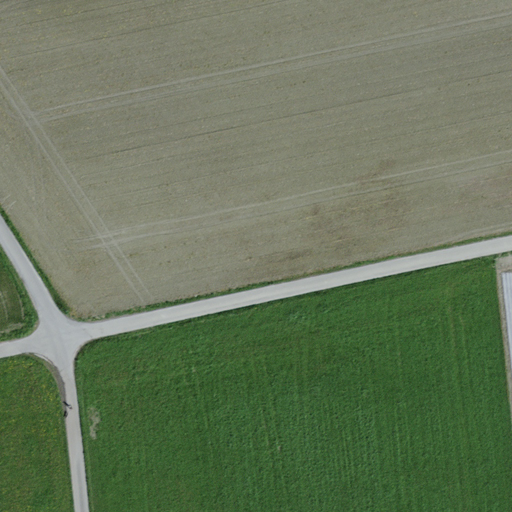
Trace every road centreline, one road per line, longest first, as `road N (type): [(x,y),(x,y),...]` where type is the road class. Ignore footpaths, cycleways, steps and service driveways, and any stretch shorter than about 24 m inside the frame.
road 1 (unclassified): [(57,340),(511,243)]
road 2 (unclassified): [(57,340),(81,511)]
road 3 (residential): [(57,340),(0,229)]
